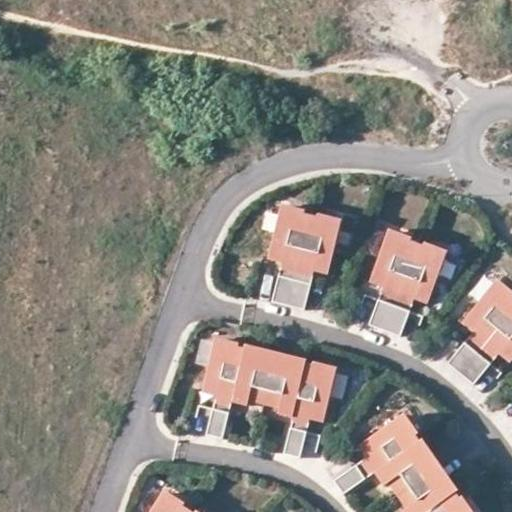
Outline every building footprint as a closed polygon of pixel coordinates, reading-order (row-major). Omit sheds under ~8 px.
[(291,309),(315,220),(308,218),(309,215),(291,210),(290,213),(284,211),(270,262),(285,266),(274,305),(291,309)] [(315,220),(291,309),(307,313),(318,274),(331,278),(345,228),(338,226),(339,223),(321,218),(321,221),(315,220)] [(387,334),(421,248),(414,246),(416,242),(398,236),(397,239),(391,236),(372,285),(386,291),(371,328),(387,334)] [(421,248),(387,334),(403,341),(418,303),(431,308),(450,259),(444,257),(445,254),(428,248),(427,250),(421,248)] [(464,376),(511,319),(511,291),(507,287),(505,289),(500,285),(466,325),(478,335),(451,365),(464,376)] [(511,319),(464,376),(477,387),(503,356),(511,363),(511,319)] [(276,368),(247,361),(249,352),(242,351),(243,348),(225,343),(225,346),(218,344),(205,392),(219,396),(208,435),(225,440),(235,404),(250,408),(251,403),(266,407),(276,368)] [(279,357),(250,349),(249,352),(247,361),(276,368),(279,357)] [(309,365),(279,357),(276,368),(306,376),(308,367),(309,365)] [(280,416),(294,420),(285,455),(302,459),(313,420),(327,424),(340,376),(333,374),(333,371),(316,367),(315,369),(308,367),(306,376),(276,368),(266,407),(281,411),(280,416)] [(433,477),(416,452),(423,447),(419,441),(422,439),(412,424),(409,426),(405,420),(364,448),(373,461),(338,484),(348,498),(379,478),(387,489),(391,487),(400,500),(433,477)] [(443,471),(426,446),(423,447),(416,452),(433,477),(443,471)] [(458,498),(460,496),(443,471),(433,477),(450,503),(458,498)] [(470,511),(464,502),(462,504),(458,498),(450,503),(433,477),(400,500),(408,511),(470,511)] [(192,511),(189,510),(191,507),(176,497),(174,499),(169,496),(157,511),(192,511)]
